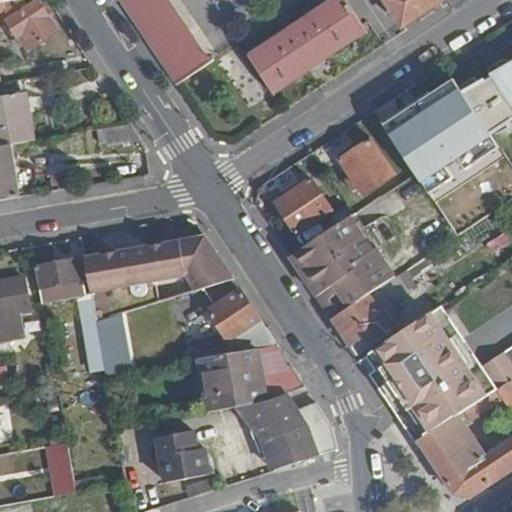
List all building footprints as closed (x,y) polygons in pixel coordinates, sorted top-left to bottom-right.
[(118,0),(176,86),(210,64),(167,0),(118,0)] [(273,96),(367,34),(344,0),(334,0),(248,57),(273,96)] [(381,0),(402,30),(446,0),(445,0),(381,0)] [(62,35),(40,4),(30,11),(24,2),(0,6),(0,25),(8,25),(31,57),(62,35)] [(495,132),(511,120),(511,64),(508,67),(510,70),(477,91),(471,83),(456,93),(481,131),(490,124),(495,132)] [(35,143),(28,95),(0,99),(0,149),(12,148),(35,143)] [(470,147),(447,110),(394,145),(412,171),(427,160),(434,171),(470,147)] [(134,143),(132,126),(103,132),(106,148),(134,143)] [(393,177),(370,141),(339,162),(362,198),(393,177)] [(0,204),(21,201),(12,148),(0,149),(0,204)] [(296,236),(330,213),(309,181),(276,205),(296,236)] [(385,285),(394,278),(351,216),(289,257),(331,320),(374,291),(385,285)] [(237,283),(208,240),(126,254),(123,256),(89,262),(97,310),(100,326),(162,307),(157,290),(202,275),(213,291),(237,283)] [(409,282),(437,263),(431,254),(394,278),(385,285),(392,296),(410,284),(409,282)] [(88,299),(81,264),(39,272),(44,307),(88,299)] [(17,323),(16,318),(31,314),(26,284),(0,288),(0,344),(24,340),(21,322),(17,323)] [(399,328),(374,291),(331,320),(350,347),(368,335),(374,344),(399,328)] [(280,347),(243,293),(212,315),(239,355),(280,347)] [(418,442),(511,379),(511,378),(511,362),(506,353),(483,367),(443,307),(368,357),(377,370),(369,376),(415,444),(418,442)] [(100,326),(97,310),(84,313),(95,376),(103,375),(104,384),(110,383),(100,326)] [(65,343),(60,318),(47,320),(51,346),(65,343)] [(281,350),(259,354),(269,407),(292,402),(314,398),(297,373),(281,350)] [(269,407),(259,354),(196,365),(206,418),(242,411),(269,407)] [(511,443),(484,462),(462,429),(504,401),(508,408),(511,405),(511,379),(418,442),(454,495),(470,498),(511,470),(511,443)] [(338,435),(320,408),(299,412),(292,402),(269,407),(242,411),(257,434),(262,433),(277,474),(342,453),(338,435)] [(212,476),(209,452),(200,453),(197,436),(161,442),(168,483),(212,476)] [(53,494),(72,493),(67,443),(49,445),(53,494)] [(129,490),(127,476),(74,486),(77,499),(129,490)]
